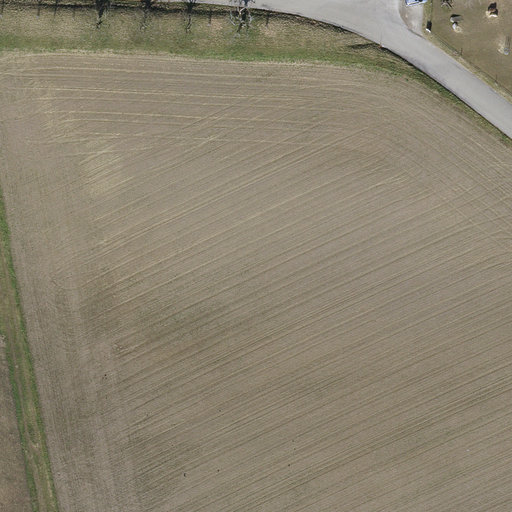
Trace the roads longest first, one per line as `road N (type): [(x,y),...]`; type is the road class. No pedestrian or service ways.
road 1 (track): [(56,511),(0,171)]
road 2 (residential): [(366,14),(511,121)]
